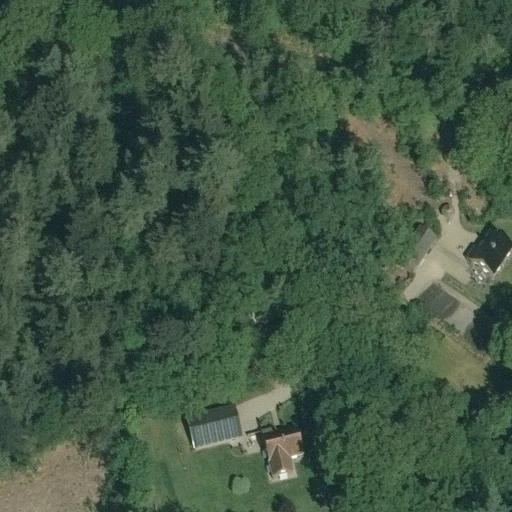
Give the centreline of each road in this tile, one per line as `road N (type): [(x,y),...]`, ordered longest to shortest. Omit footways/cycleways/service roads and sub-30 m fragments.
road 1 (unclassified): [(511,111),(0,6)]
road 2 (track): [(324,307),(227,155),(170,41)]
road 3 (track): [(324,307),(312,70)]
road 4 (track): [(387,511),(324,307)]
